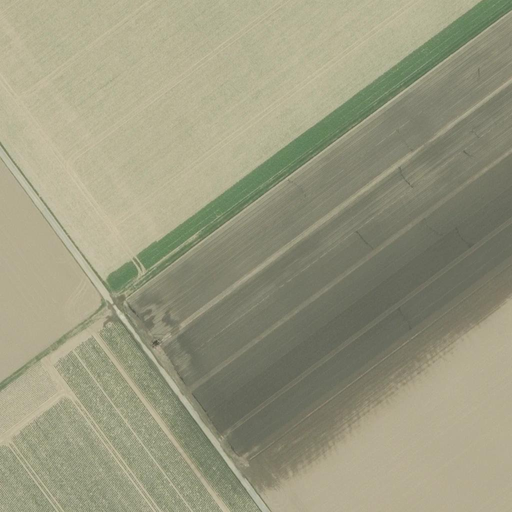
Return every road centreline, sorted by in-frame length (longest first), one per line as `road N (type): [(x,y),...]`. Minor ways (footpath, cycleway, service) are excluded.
road 1 (track): [(0,389),(511,6)]
road 2 (track): [(0,152),(265,511)]
